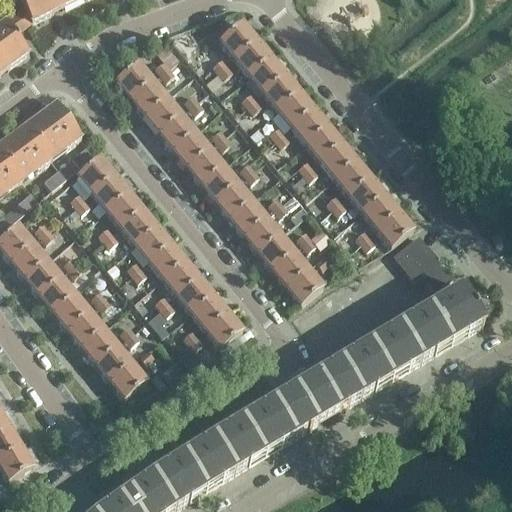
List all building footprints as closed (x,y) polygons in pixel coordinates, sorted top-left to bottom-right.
[(86,0),(16,0),(24,14),(15,21),(24,33),(31,28),(31,29),(86,0)] [(5,28),(0,31),(0,79),(28,59),(14,40),(21,35),(12,23),(5,28)] [(219,48),(233,65),(257,46),(242,29),(219,48)] [(233,65),(248,82),(271,63),(257,46),(233,65)] [(179,55),(190,68),(198,62),(186,49),(179,55)] [(160,81),(168,74),(178,66),(166,51),(156,59),(163,68),(155,75),(160,81)] [(248,82),(262,100),(285,81),(271,63),(248,82)] [(218,79),(226,72),(221,65),(213,72),(218,79)] [(115,88),(129,106),(152,87),(138,69),(115,88)] [(232,79),(226,72),(218,79),(224,86),(232,79)] [(168,74),(160,81),(166,88),(174,81),(168,74)] [(262,100),(276,117),(299,98),(285,81),(262,100)] [(129,106),(143,123),(166,104),(152,87),(129,106)] [(276,117),(290,134),(313,115),(299,98),(276,117)] [(241,107),(246,113),(255,106),(249,100),(241,107)] [(183,109),(188,115),(197,108),(192,101),(183,109)] [(143,123),(158,140),(181,121),(166,104),(143,123)] [(255,106),(246,113),(252,120),(261,113),(255,106)] [(197,108),(188,115),(194,122),(203,115),(197,108)] [(55,110),(26,132),(51,166),(81,144),(55,110)] [(290,134),(305,151),(328,132),(313,115),(290,134)] [(158,140),(172,157),(195,138),(181,121),(158,140)] [(26,132),(0,150),(0,157),(22,188),(51,166),(26,132)] [(305,151),(319,168),(342,149),(328,132),(305,151)] [(269,141),(275,147),(283,140),(278,134),(269,141)] [(211,143),(216,149),(225,142),(220,136),(211,143)] [(172,157),(186,174),(209,155),(195,138),(172,157)] [(283,140),(275,147),(281,154),(289,147),(283,140)] [(225,142),(216,149),(222,156),(231,149),(225,142)] [(319,168),(333,186),(356,167),(342,149),(319,168)] [(86,153),(79,159),(86,168),(93,162),(86,153)] [(186,174),(200,192),(223,173),(209,155),(186,174)] [(0,157),(0,203),(22,188),(0,157)] [(86,168),(79,159),(71,164),(79,174),(86,168)] [(77,183),(91,201),(114,182),(100,164),(77,183)] [(333,186),(347,203),(370,184),(356,167),(333,186)] [(298,175),(303,181),(312,174),(306,168),(298,175)] [(239,177),(245,184),(253,177),(248,170),(239,177)] [(200,192),(214,209),(238,190),(223,173),(200,192)] [(312,174),(303,181),(291,191),(294,195),(302,188),(305,188),(307,186),(309,188),(317,181),(312,174)] [(58,176),(51,182),(58,191),(66,185),(58,176)] [(253,177),(245,184),(250,190),(259,183),(253,177)] [(58,191),(51,182),(44,188),(51,197),(58,191)] [(91,201),(105,218),(128,199),(114,182),(91,201)] [(347,203),(362,220),(385,201),(370,184),(347,203)] [(214,209),(229,226),(252,207),(238,190),(214,209)] [(30,199),(23,205),(30,214),(38,208),(30,199)] [(105,218),(120,235),(143,216),(128,199),(105,218)] [(70,207),(75,214),(84,207),(78,200),(70,207)] [(362,220),(376,237),(399,218),(385,201),(362,220)] [(282,211),(273,218),(279,225),(298,209),(293,202),(282,211)] [(326,209),(332,216),(340,209),(335,202),(326,209)] [(268,211),(273,218),(282,211),(276,204),(268,211)] [(23,205),(15,211),(23,220),(30,214),(23,205)] [(84,207),(75,214),(81,220),(89,213),(84,207)] [(229,226),(243,243),(266,224),(252,207),(229,226)] [(340,209),(332,216),(337,222),(346,215),(340,209)] [(120,235),(134,252),(157,233),(143,216),(120,235)] [(399,218),(376,237),(390,254),(413,235),(399,218)] [(2,222),(0,223),(0,234),(3,237),(10,231),(2,222)] [(243,243),(257,260),(280,241),(266,224),(243,243)] [(34,237),(40,243),(48,236),(43,230),(34,237)] [(0,247),(0,257),(9,269),(33,249),(18,232),(0,247)] [(134,252),(148,269),(171,250),(157,233),(134,252)] [(98,241),(104,248),(112,241),(107,234),(98,241)] [(48,236),(40,243),(45,250),(54,243),(48,236)] [(320,236),(310,245),(320,256),(330,247),(320,236)] [(355,244),(360,250),(368,243),(363,237),(355,244)] [(296,245),(301,252),(310,245),(304,239),(296,245)] [(112,241),(104,248),(109,254),(118,248),(112,241)] [(257,260),(271,278),(294,259),(280,241),(257,260)] [(368,243),(360,250),(366,258),(375,251),(368,243)] [(425,319),(399,334),(420,368),(483,331),(476,319),(476,318),(473,313),(472,314),(464,300),(468,297),(462,287),(453,286),(418,243),(393,263),(414,288),(423,299),(430,294),(436,301),(441,309),(434,313),(431,309),(422,314),(425,319)] [(310,245),(301,252),(307,259),(315,252),(310,245)] [(9,269),(24,286),(47,267),(33,249),(9,269)] [(148,269),(162,286),(185,267),(171,250),(148,269)] [(271,278),(285,295),(309,276),(294,259),(271,278)] [(324,262),(316,269),(321,276),(330,269),(324,262)] [(63,271),(69,278),(77,271),(71,264),(63,271)] [(24,286),(38,303),(61,284),(47,267),(24,286)] [(162,286),(176,304),(199,285),(185,267),(162,286)] [(126,275),(132,282),(140,275),(135,269),(126,275)] [(77,271),(69,278),(74,284),(82,277),(77,271)] [(140,275),(132,282),(137,289),(146,282),(140,275)] [(309,276),(285,295),(300,312),(323,293),(309,276)] [(38,303),(52,320),(75,301),(61,284),(38,303)] [(176,304),(190,321),(214,302),(199,285),(176,304)] [(91,305),(97,312),(105,305),(99,298),(91,305)] [(52,320),(66,337),(89,318),(75,301),(52,320)] [(190,321),(205,338),(228,319),(214,302),(190,321)] [(155,310),(160,317),(169,310),(163,303),(155,310)] [(105,305),(97,312),(102,318),(110,311),(105,305)] [(169,310),(160,317),(166,323),(174,316),(169,310)] [(66,337),(80,354),(104,335),(89,318),(66,337)] [(228,319),(205,338),(219,355),(242,336),(228,319)] [(119,339),(125,346),(133,339),(128,332),(119,339)] [(365,354),(340,370),(361,404),(420,368),(399,334),(374,349),(371,345),(362,350),(365,354)] [(80,354),(95,372),(118,352),(104,335),(80,354)] [(183,344),(189,351),(197,344),(191,337),(183,344)] [(133,339),(125,346),(130,353),(139,346),(133,339)] [(197,344),(189,351),(194,357),(202,350),(197,344)] [(202,370),(188,351),(180,357),(195,376),(202,370)] [(95,372),(109,389),(132,370),(118,352),(95,372)] [(147,356),(139,364),(145,370),(153,363),(147,356)] [(132,370),(109,389),(123,406),(146,387),(132,370)] [(324,377),(322,378),(323,380),(324,380),(344,413),(345,415),(348,413),(348,412),(361,404),(340,370),(325,378),(324,377)] [(305,389),(289,398),(290,400),(310,434),(311,435),(328,425),(345,415),(344,413),(324,380),(323,380),(322,378),(305,389)] [(239,430),(214,445),(234,480),(307,436),(308,437),(311,435),(310,434),(290,400),(289,398),(287,399),(288,400),(248,425),(245,420),(236,425),(239,430)] [(0,440),(10,434),(0,418),(0,440)] [(0,440),(0,466),(21,453),(10,434),(0,440)] [(179,466),(153,482),(172,511),(181,511),(234,480),(214,445),(188,461),(185,456),(176,461),(179,466)] [(21,453),(0,466),(0,476),(7,488),(33,473),(21,453)] [(120,505),(110,511),(172,511),(153,482),(128,500),(125,495),(116,501),(120,505)]
